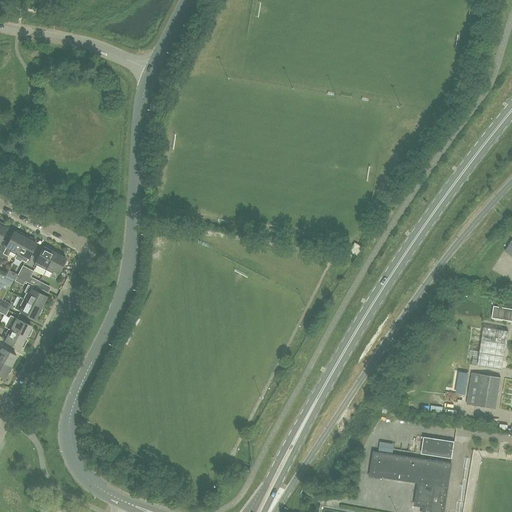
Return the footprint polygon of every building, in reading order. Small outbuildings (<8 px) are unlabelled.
[(16,255),(25,237),(24,236),(23,234),(17,230),(15,232),(13,231),(6,246),(3,253),(8,256),(11,252),(16,255)] [(36,243),(35,242),(35,239),(28,236),(25,237),(16,255),(22,258),(21,260),(26,262),(29,258),(36,243)] [(46,269),(54,252),(53,251),(53,249),(46,245),(44,247),(43,246),(34,264),(46,269)] [(358,258),(362,248),(355,245),(351,254),(358,258)] [(55,279),(58,273),(62,264),(63,265),(65,264),(67,260),(66,259),(65,258),(66,258),(64,257),(64,254),(57,251),(55,252),(54,252),(46,269),(52,272),(50,276),(55,279)] [(22,279),(28,268),(22,265),(18,275),(17,277),(22,279)] [(22,279),(26,281),(28,282),(30,276),(33,271),(28,268),(22,279)] [(9,270),(6,276),(14,280),(15,280),(17,277),(18,275),(9,270)] [(6,276),(1,273),(0,272),(0,286),(6,290),(8,286),(10,287),(14,280),(6,276)] [(30,276),(28,282),(39,288),(42,282),(30,276)] [(26,281),(22,279),(17,277),(15,280),(15,281),(24,285),(26,281)] [(46,296),(36,291),(37,289),(28,285),(24,292),(26,293),(23,298),(40,308),(46,296)] [(0,298),(0,305),(9,310),(11,304),(0,298)] [(35,319),(40,308),(23,298),(20,305),(18,304),(15,309),(20,311),(35,319)] [(9,310),(0,305),(0,312),(6,315),(9,310)] [(511,308),(494,306),(492,318),(511,321),(511,308)] [(32,329),(30,327),(31,326),(16,318),(10,315),(4,327),(8,328),(25,337),(26,336),(28,336),(32,329)] [(508,331),(484,327),(478,365),(502,369),(508,331)] [(26,340),(25,338),(25,337),(8,328),(5,335),(7,336),(5,341),(20,348),(20,347),(23,347),(26,340)] [(0,361),(10,367),(16,355),(1,348),(0,349),(0,361)] [(0,375),(5,378),(10,367),(0,361),(0,375)] [(476,406),(481,374),(472,373),(467,404),(476,406)] [(501,378),(481,374),(476,406),(495,409),(501,378)] [(443,416),(444,409),(432,408),(431,415),(443,416)] [(454,441),(424,437),(421,436),(421,438),(423,438),(421,454),(452,458),(454,441)] [(443,511),(451,464),(374,452),(370,476),(382,478),(382,476),(419,482),(416,505),(424,506),(422,511),(443,511)]
